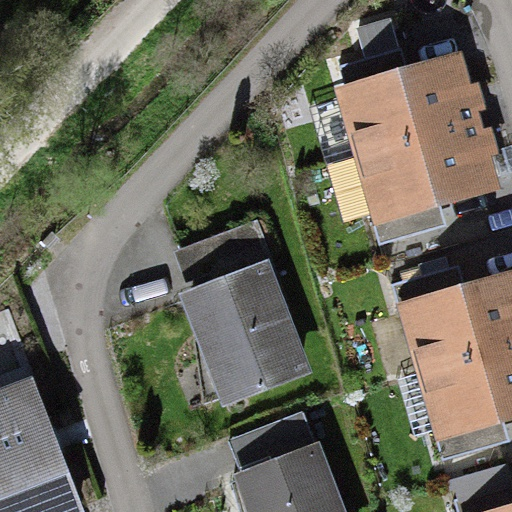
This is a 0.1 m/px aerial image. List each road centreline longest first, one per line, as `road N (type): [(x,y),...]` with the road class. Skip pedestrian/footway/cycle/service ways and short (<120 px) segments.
road 1 (residential): [(318,0),(146,186),(83,273),(85,346),(134,511)]
road 2 (track): [(154,0),(0,158)]
